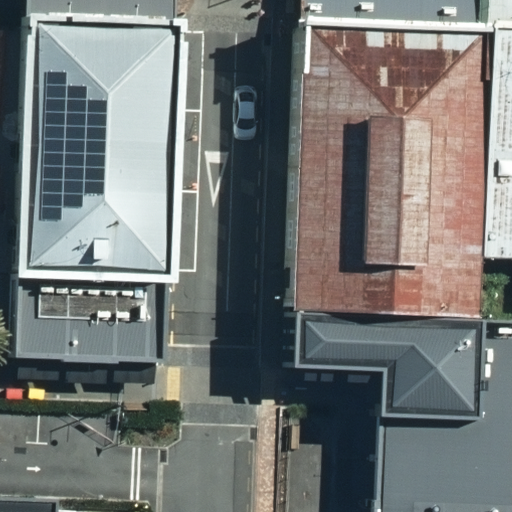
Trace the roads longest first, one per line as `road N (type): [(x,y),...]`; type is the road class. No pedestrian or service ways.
road 1 (unclassified): [(230,0),(214,475)]
road 2 (unclassified): [(214,475),(0,468)]
